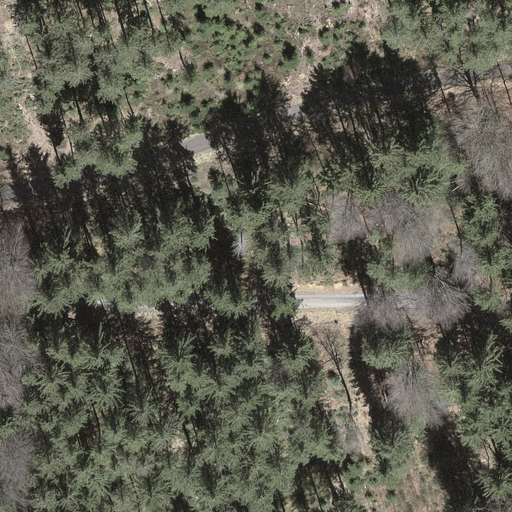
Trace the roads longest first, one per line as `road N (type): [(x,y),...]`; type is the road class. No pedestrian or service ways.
road 1 (track): [(0,189),(381,91),(511,71)]
road 2 (track): [(511,320),(368,299),(95,300),(0,291)]
